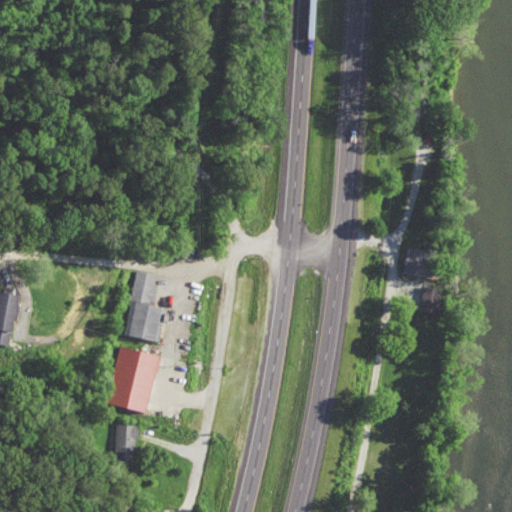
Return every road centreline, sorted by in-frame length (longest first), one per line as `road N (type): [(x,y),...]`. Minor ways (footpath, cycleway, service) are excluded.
road 1 (trunk): [(304,0),(292,248),(242,511)]
road 2 (residential): [(344,248),(244,246),(203,171),(0,25)]
road 3 (residential): [(344,248),(365,240),(390,246),(394,283),(345,511)]
road 4 (trunk): [(291,511),(344,248)]
road 5 (residential): [(227,256),(214,405),(185,509)]
road 6 (trunk): [(344,248),(362,0)]
road 7 (residential): [(244,246),(227,256),(92,261),(0,253)]
